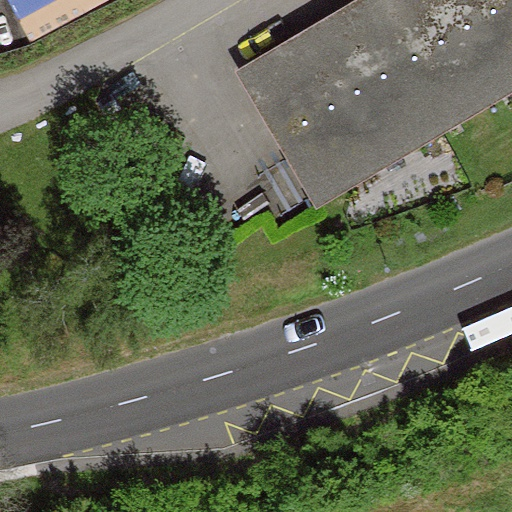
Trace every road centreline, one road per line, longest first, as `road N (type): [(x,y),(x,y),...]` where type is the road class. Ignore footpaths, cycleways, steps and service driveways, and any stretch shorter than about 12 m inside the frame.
road 1 (tertiary): [(0,435),(235,374),(375,325),(511,264)]
road 2 (residential): [(215,0),(0,110)]
